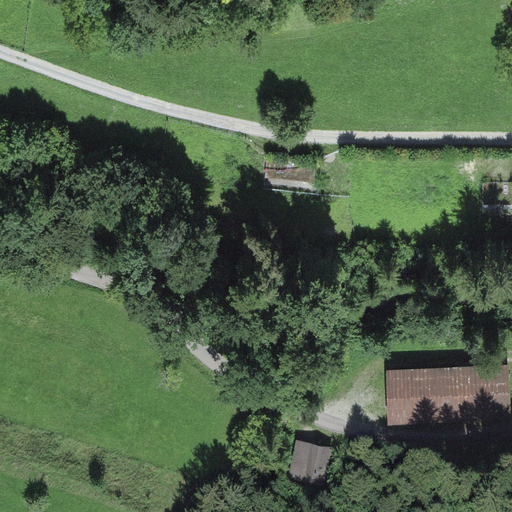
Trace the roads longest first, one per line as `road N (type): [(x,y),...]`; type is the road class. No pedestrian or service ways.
road 1 (unclassified): [(0,49),(200,118),(333,137),(511,141)]
road 2 (residential): [(0,260),(90,275),(152,311),(232,375),(291,407),(377,434)]
road 3 (track): [(511,447),(377,434)]
